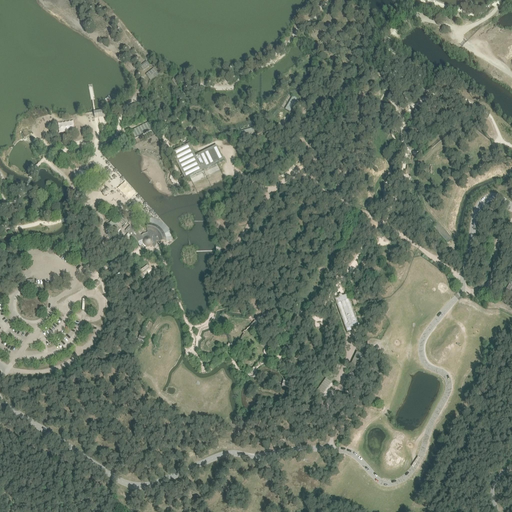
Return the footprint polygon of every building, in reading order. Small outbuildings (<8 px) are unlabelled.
[(147,62),(147,61),(140,66),(140,67),(143,71),(150,65),(147,62)] [(158,74),(154,68),(145,75),(150,80),(158,74)] [(297,99),(293,96),(285,109),(290,112),(294,105),(297,99)] [(131,132),(134,138),(152,129),(149,122),(131,131),(131,132)] [(255,133),(254,128),(238,132),(239,138),(255,133)] [(76,140),(78,146),(86,143),(85,137),(76,140)] [(217,163),(224,160),(216,145),(195,156),(189,144),(188,145),(186,146),(185,147),(172,153),(179,167),(183,175),(184,177),(184,178),(185,179),(186,179),(190,177),(203,170),(217,163)] [(421,154),(422,152),(420,152),(417,156),(414,156),(411,156),(411,160),(410,160),(409,166),(407,166),(407,170),(406,174),(408,174),(409,174),(410,174),(411,168),(414,165),(414,161),(417,158),(418,156),(421,154)] [(137,205),(133,202),(128,209),(131,211),(134,208),(137,205)] [(166,238),(167,241),(172,240),(171,236),(170,232),(168,228),(165,225),(162,222),(159,220),(155,219),(151,218),(147,218),(147,223),(151,223),(154,224),(158,226),(160,227),(162,230),(164,233),(166,235),(166,238)] [(109,224),(108,226),(117,233),(120,229),(115,225),(116,223),(113,220),(109,224)] [(131,226),(126,231),(138,242),(143,240),(143,241),(143,243),(143,244),(144,245),(146,246),(147,247),(149,247),(151,246),(152,245),(155,247),(157,244),(157,241),(167,241),(166,238),(166,235),(164,233),(162,230),(160,227),(158,226),(154,224),(151,223),(147,223),(148,232),(144,233),(141,236),(131,226)] [(434,227),(447,241),(450,239),(437,224),(434,227)] [(154,274),(147,265),(140,270),(140,269),(137,271),(143,278),(145,276),(147,279),(154,274)] [(340,297),(335,299),(335,301),(336,302),(339,311),(346,330),(347,332),(352,331),(351,328),(358,325),(358,323),(353,310),(352,307),(349,300),(347,295),(342,296),(342,295),(342,294),(339,295),(340,297)] [(255,321),(250,327),(254,330),(263,320),(258,317),(255,321)] [(357,351),(350,365),(355,368),(362,353),(357,351)] [(353,373),(347,374),(349,384),(349,387),(355,386),(353,373)] [(331,382),(326,379),(316,393),(321,397),(331,382)]
